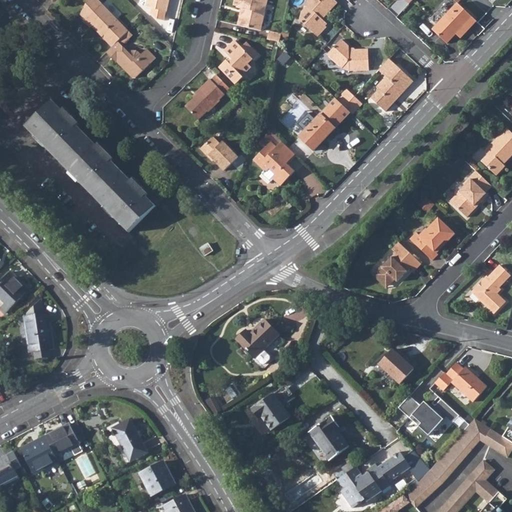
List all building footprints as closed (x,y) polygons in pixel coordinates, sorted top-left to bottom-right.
[(99,0),(89,0),(81,15),(86,20),(103,3),(99,0)] [(146,0),(146,6),(152,8),(151,12),(158,18),(165,20),(167,11),(169,0),(146,0)] [(267,0),(234,0),(234,3),(237,4),(237,6),(245,7),(244,11),(242,11),(240,13),(238,23),(261,28),(267,0)] [(309,0),(308,2),(308,7),(302,13),(300,22),(318,38),(328,28),(323,24),(323,20),(338,4),(334,0),(309,0)] [(103,3),(86,20),(85,21),(91,27),(92,25),(113,46),(118,41),(129,30),(103,3)] [(452,9),(433,30),(446,43),(466,22),(469,25),(475,20),(458,3),(452,9)] [(270,29),(268,38),(280,41),(281,41),(282,41),(284,32),(282,32),(270,29)] [(227,59),(220,66),(237,83),(244,76),(242,74),(251,66),(248,62),(253,58),(254,59),(259,54),(247,41),(242,46),(236,38),(225,49),(234,59),(231,62),(227,59)] [(342,40),(329,53),(336,60),(335,61),(343,69),(350,69),(350,72),(370,71),(369,50),(357,50),(356,52),(352,52),(350,51),(350,47),(342,40)] [(113,46),(106,52),(116,62),(120,59),(126,66),(125,68),(132,76),(138,76),(158,58),(148,48),(142,54),(138,51),(136,49),(134,49),(131,49),(128,51),(118,41),(113,46)] [(390,59),(379,70),(386,77),(377,88),(380,91),(372,99),(387,113),(395,104),(393,103),(397,99),(398,100),(415,83),(390,59)] [(230,86),(217,73),(212,78),(211,78),(195,93),(198,95),(186,106),(199,119),(208,110),(209,111),(222,98),(221,97),(226,93),(224,92),(230,86)] [(348,89),(338,99),(346,107),(356,97),(348,89)] [(336,97),(299,137),(314,151),(351,112),(346,107),(336,97)] [(356,97),(346,107),(354,114),(364,104),(356,97)] [(155,206),(146,197),(149,193),(158,203),(165,197),(155,187),(153,189),(148,184),(143,189),(142,189),(133,180),(134,178),(131,181),(111,162),(115,158),(114,158),(113,159),(108,154),(109,154),(108,154),(99,145),(100,143),(99,143),(96,146),(77,126),(80,123),(79,124),(74,119),(64,110),(65,108),(62,111),(53,101),(54,100),(26,127),(29,124),(39,134),(37,136),(51,151),(54,149),(73,169),(71,171),(86,186),(85,186),(86,186),(88,184),(107,204),(105,206),(106,207),(106,206),(120,221),(122,219),(132,229),(129,232),(157,205),(156,205),(155,206)] [(511,133),(506,128),(484,152),(487,155),(481,161),(496,176),(505,167),(501,163),(505,159),(507,161),(511,155),(511,133)] [(215,135),(202,147),(209,155),(211,153),(226,168),(240,155),(224,139),(221,141),(215,135)] [(267,150),(255,163),(268,174),(271,171),(276,176),(273,179),(282,187),(295,172),(288,165),(297,155),(283,143),(278,149),(272,155),(267,150)] [(272,144),(267,150),(272,155),(278,149),(272,144)] [(492,187),(476,171),(463,184),(465,186),(450,202),(467,217),(476,208),(474,206),(479,201),(480,203),(487,196),(485,194),(492,187)] [(425,199),(419,206),(426,213),(432,206),(425,199)] [(438,254),(437,252),(435,250),(444,240),(446,243),(454,234),(438,218),(428,229),(426,228),(419,234),(416,232),(410,238),(432,260),(438,254)] [(435,250),(437,252),(446,243),(444,240),(435,250)] [(372,275),(383,286),(390,279),(394,279),(397,281),(411,267),(414,270),(421,264),(398,242),(392,249),(395,253),(382,267),(381,266),(372,275)] [(208,243),(200,248),(205,255),(213,250),(208,243)] [(488,275),(472,291),(494,313),(506,301),(498,293),(501,289),(500,287),(511,275),(500,264),(489,276),(488,275)] [(0,281),(0,307),(5,312),(28,289),(10,272),(0,281)] [(390,279),(383,286),(385,288),(394,279),(390,279)] [(25,316),(29,352),(35,351),(36,359),(50,357),(49,350),(54,349),(50,313),(25,316)] [(246,329),(237,338),(255,357),(255,356),(263,348),(278,334),(264,319),(250,333),(246,329)] [(263,348),(255,356),(262,363),(265,363),(270,358),(270,355),(263,348)] [(391,350),(378,364),(399,384),(413,370),(391,350)] [(463,368),(456,362),(446,373),(444,372),(434,382),(443,390),(451,381),(473,401),(486,386),(464,366),(463,368)] [(273,392),(251,408),(258,417),(261,415),(271,429),(289,416),(276,397),(273,392)] [(470,425),(434,393),(425,402),(423,401),(408,417),(428,434),(445,415),(464,433),(470,425)] [(208,399),(214,413),(222,410),(216,396),(208,399)] [(330,415),(302,435),(322,464),(347,446),(335,428),(338,426),(330,415)] [(511,419),(508,426),(509,427),(503,436),(476,419),(470,425),(464,433),(458,441),(449,450),(447,452),(429,469),(418,480),(410,487),(403,493),(404,494),(411,502),(413,504),(415,507),(441,482),(482,440),(507,457),(511,450),(511,419)] [(118,423),(107,429),(126,464),(147,454),(129,421),(120,426),(118,423)] [(69,424),(45,437),(55,456),(70,448),(74,456),(82,452),(78,444),(79,444),(69,424)] [(55,456),(45,437),(21,449),(34,475),(58,462),(55,456)] [(429,469),(411,449),(402,455),(399,450),(376,465),(374,462),(370,465),(388,481),(410,467),(418,480),(429,469)] [(14,453),(7,456),(14,470),(21,467),(14,453)] [(7,456),(0,459),(0,485),(18,476),(14,470),(7,456)] [(484,460),(479,465),(490,474),(495,470),(484,460)] [(163,462),(140,474),(151,496),(175,484),(163,462)] [(355,465),(335,479),(341,488),(339,490),(340,491),(350,507),(363,498),(364,501),(379,491),(376,486),(384,481),(386,483),(388,481),(370,465),(364,469),(366,471),(361,475),(355,465)] [(490,474),(479,465),(437,511),(457,511),(476,491),(489,503),(480,511),(504,511),(499,507),(507,499),(486,480),(490,474)] [(399,511),(411,502),(404,494),(378,511),(399,511)] [(163,506),(166,511),(193,511),(185,495),(163,506)]
